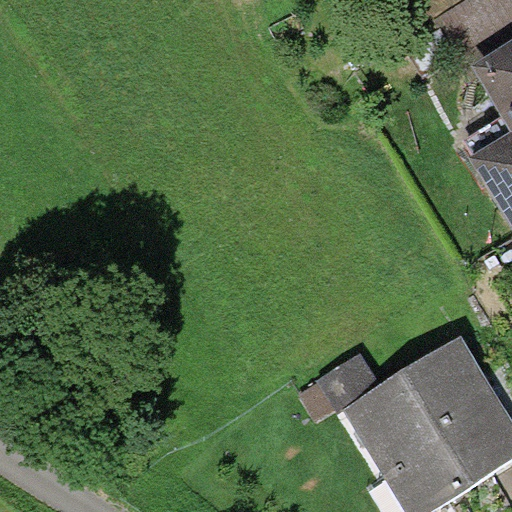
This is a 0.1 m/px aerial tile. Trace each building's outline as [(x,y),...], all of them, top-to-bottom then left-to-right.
[(470,0),(414,0),(430,25),(439,20),(470,0)] [(511,46),(511,0),(470,0),(439,20),(472,72),(511,46)] [(511,46),(472,72),(511,135),(468,162),(511,233),(511,46)] [(382,389),(344,411),(405,511),(433,511),(511,464),(511,424),(461,340),(382,389)] [(382,389),(361,354),(316,380),(318,383),(298,395),(314,423),(336,411),(338,415),(344,411),(382,389)]
